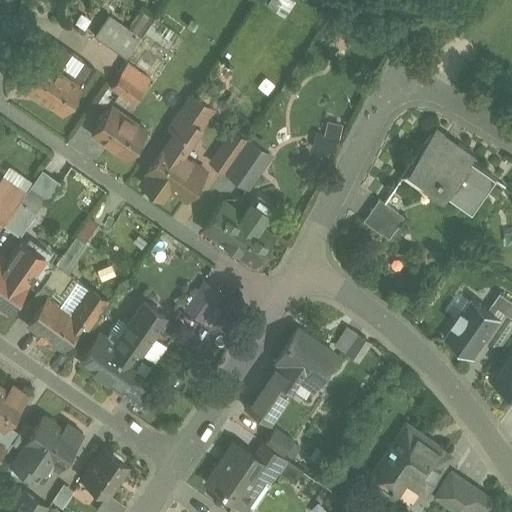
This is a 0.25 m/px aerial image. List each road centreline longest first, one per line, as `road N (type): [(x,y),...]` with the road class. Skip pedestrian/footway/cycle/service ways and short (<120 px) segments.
road 1 (residential): [(301,263),(400,71),(511,135)]
road 2 (residential): [(0,105),(278,302)]
road 3 (residential): [(511,472),(426,362),(301,263)]
road 4 (residential): [(0,337),(177,463)]
road 5 (residential): [(177,463),(278,302)]
